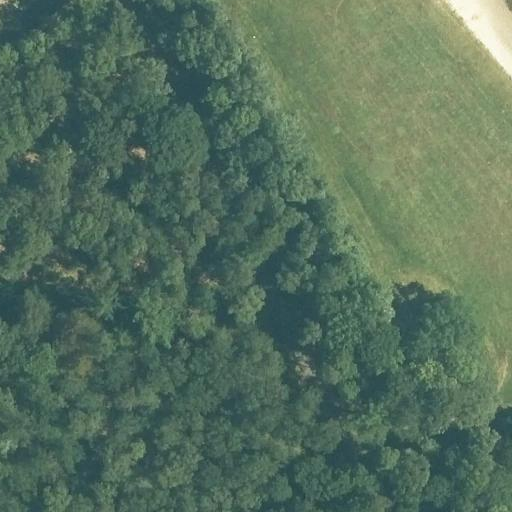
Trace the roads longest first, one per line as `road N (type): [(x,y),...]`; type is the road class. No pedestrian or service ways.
road 1 (unclassified): [(123,0),(386,511)]
road 2 (track): [(480,413),(349,442)]
